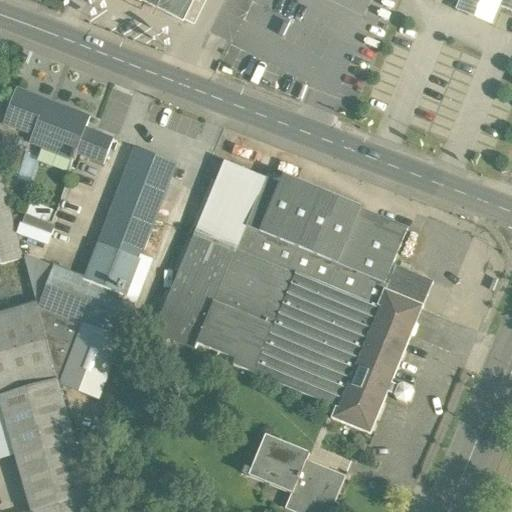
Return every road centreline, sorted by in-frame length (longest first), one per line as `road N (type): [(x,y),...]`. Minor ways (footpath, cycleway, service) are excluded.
road 1 (tertiary): [(0,20),(511,212)]
road 2 (tertiary): [(511,346),(442,511)]
